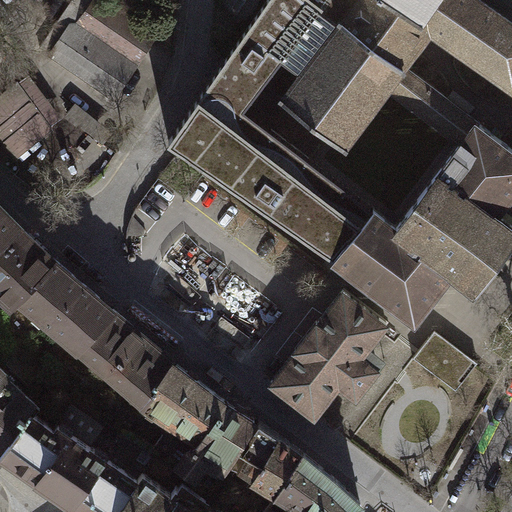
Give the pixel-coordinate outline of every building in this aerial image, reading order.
[(156,35),(101,0),(72,0),(40,47),(114,97),(156,35)] [(353,0),(264,0),(167,141),(334,260),(372,209),(241,109),(277,57),(297,72),(353,0)] [(472,119),(400,66),(427,30),(511,87),(511,21),(481,0),(353,0),(297,72),(280,98),(341,145),(389,85),(458,138),(472,119)] [(42,95),(28,72),(4,92),(0,95),(0,137),(16,157),(50,127),(32,102),(42,95)] [(372,209),(334,260),(410,320),(448,272),(470,290),(511,235),(511,226),(495,213),(511,189),(511,150),(472,119),(458,138),(395,224),(372,209)] [(0,243),(19,226),(0,205),(0,243)] [(19,226),(0,243),(0,313),(9,304),(13,303),(19,296),(54,259),(19,226)] [(78,347),(80,345),(95,325),(113,308),(54,259),(19,296),(78,347)] [(387,320),(343,288),(319,320),(317,318),(295,348),(297,350),(271,380),(316,413),(340,382),(357,394),(379,367),(362,353),(387,320)] [(172,358),(113,308),(95,325),(80,345),(145,400),(172,358)] [(0,357),(16,341),(0,328),(0,357)] [(478,367),(435,332),(417,358),(459,392),(478,367)] [(226,401),(172,358),(145,400),(189,431),(200,438),(226,401)] [(0,365),(0,450),(29,409),(35,401),(0,365)] [(253,418),(226,401),(200,438),(187,447),(178,464),(193,474),(190,481),(208,494),(253,418)] [(70,403),(62,417),(94,437),(101,425),(70,403)] [(29,409),(0,450),(0,452),(88,511),(114,511),(144,471),(146,467),(155,453),(157,449),(152,446),(123,427),(106,455),(58,423),(53,428),(29,409)] [(301,451),(259,422),(231,466),(275,492),(301,451)] [(182,441),(165,430),(152,446),(157,449),(155,453),(172,465),(175,467),(178,464),(187,447),(200,438),(189,431),(182,441)] [(357,511),(360,501),(301,451),(275,492),(291,503),(288,509),(292,511),(357,511)] [(155,453),(146,467),(164,479),(172,465),(155,453)] [(144,471),(114,511),(166,511),(177,494),(172,491),(144,471)] [(177,494),(166,511),(204,511),(207,507),(211,500),(207,499),(184,481),(180,489),(175,485),(172,491),(177,494)]
